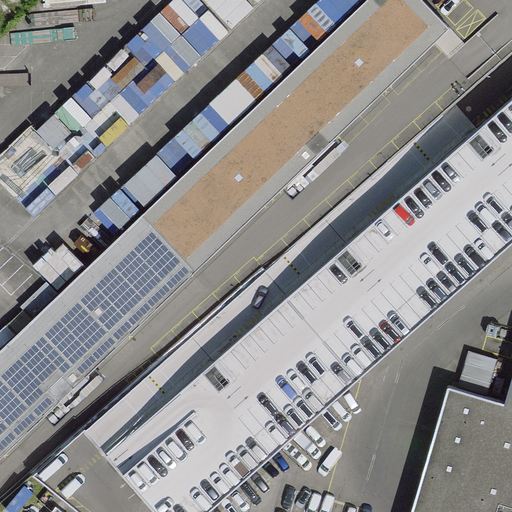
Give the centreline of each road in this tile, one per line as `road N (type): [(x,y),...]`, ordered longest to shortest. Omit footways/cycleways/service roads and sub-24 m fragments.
road 1 (unknown): [(0,205),(32,225),(55,217),(281,0)]
road 2 (unknown): [(133,0),(0,123)]
